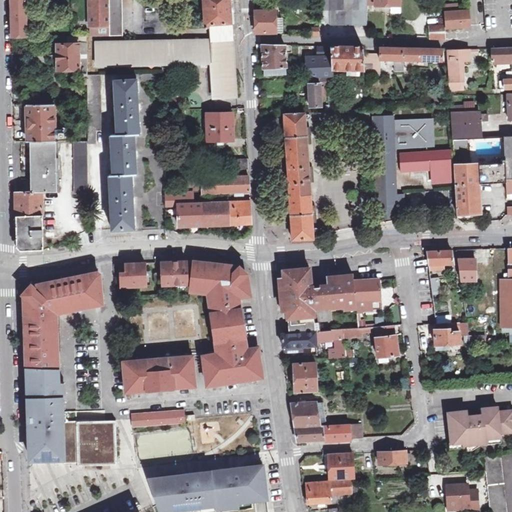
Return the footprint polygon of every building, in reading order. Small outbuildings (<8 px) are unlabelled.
[(11,0),(12,37),(30,37),(30,29),(26,28),(25,0),(11,0)] [(89,0),(90,22),(90,36),(110,35),(109,0),(89,0)] [(211,38),(96,40),(97,64),(212,63),(214,98),(237,97),(230,0),(204,0),(205,24),(210,24),(211,38)] [(109,0),(110,35),(123,35),(121,0),(109,0)] [(367,0),(319,0),(319,25),(367,26),(367,0)] [(464,10),(444,12),(445,27),(465,25),(464,10)] [(76,22),(86,22),(86,11),(76,11),(76,22)] [(276,33),(276,19),(276,11),(255,11),(256,32),(276,33)] [(87,36),(90,36),(90,22),(86,22),(76,22),(71,22),(72,36),(87,36)] [(320,27),(312,27),(312,24),(309,24),(309,35),(319,35),(320,27)] [(445,24),(429,25),(430,38),(446,38),(445,24)] [(68,36),(68,43),(79,43),(80,70),(80,85),(87,85),(87,74),(87,36),(72,36),(68,36)] [(79,43),(68,43),(58,43),(58,45),(53,46),(54,69),(58,69),(58,70),(80,70),(79,43)] [(285,45),(263,44),(264,74),(287,73),(285,45)] [(364,62),(363,54),(363,47),(318,46),(318,56),(307,57),(307,65),(302,65),(302,75),(302,78),(314,78),(314,82),(309,83),(310,106),(321,105),(320,84),(333,83),(333,82),(338,82),(338,75),(380,75),(380,62),(364,62)] [(380,54),(380,59),(395,60),(396,70),(405,70),(404,60),(442,61),(442,49),(379,47),(380,54)] [(511,47),(491,49),(491,59),(511,58),(511,78),(504,78),(504,88),(511,87),(511,47)] [(448,50),(450,80),(449,80),(449,90),(462,90),(460,61),(470,60),(470,49),(448,50)] [(102,74),(87,74),(87,85),(87,103),(88,140),(73,140),(74,192),(88,192),(87,144),(96,143),(96,130),(102,130),(102,74)] [(113,229),(135,228),(134,204),(136,204),(136,201),(136,197),(134,197),(132,174),(137,174),(136,157),(138,157),(138,153),(138,150),(136,150),(135,134),(140,134),(139,111),(141,110),(140,106),(140,102),(138,102),(137,79),(115,80),(117,135),(112,135),(114,175),(110,176),(113,229)] [(450,105),(452,140),(504,137),(510,136),(509,124),(502,124),(502,113),(488,114),(488,113),(479,113),(479,112),(477,112),(476,100),(465,100),(465,104),(450,105)] [(28,141),(33,141),(55,141),(54,103),(28,104),(28,120),(24,120),(24,126),(28,126),(28,141)] [(304,112),(284,113),(293,239),(303,239),(313,238),(304,112)] [(233,113),(207,114),(207,140),(235,139),(233,113)] [(403,193),(396,193),(394,147),(427,146),(427,145),(433,144),(432,119),(383,121),(380,130),(386,132),(387,139),(384,140),(386,194),(392,194),(393,202),(395,202),(395,206),(404,205),(403,193)] [(504,137),(452,140),(454,165),(478,163),(479,184),(506,182),(506,179),(504,137)] [(58,140),(55,141),(33,141),(33,193),(15,193),(17,247),(21,251),(43,250),(42,192),(59,192),(58,140)] [(400,153),(401,170),(431,169),(432,178),(436,178),(436,182),(453,181),(451,150),(400,153)] [(232,157),(233,169),(248,169),(248,156),(232,157)] [(478,163),(454,165),(456,189),(456,190),(457,205),(458,219),(482,217),(479,184),(478,163)] [(201,179),(202,191),(202,192),(219,192),(219,194),(244,193),(244,191),(250,191),(249,176),(201,178),(201,179)] [(193,191),(202,191),(201,179),(192,180),(193,191)] [(194,203),(193,191),(166,192),(167,204),(178,204),(179,226),(252,223),(250,201),(241,201),(241,199),(233,199),(233,201),(194,203)] [(511,248),(510,249),(510,279),(501,279),(502,327),(511,326),(511,248)] [(474,250),(457,250),(457,251),(458,260),(474,259),(474,250)] [(426,252),(429,270),(439,270),(439,267),(442,266),(442,264),(452,264),(452,251),(426,252)] [(461,280),(476,280),(476,259),(474,259),(458,260),(461,280)] [(213,293),(214,300),(210,300),(217,353),(202,355),(206,384),(262,377),(258,347),(247,349),(239,297),(250,295),(248,278),(235,265),(195,260),(191,291),(213,293)] [(162,275),(163,285),(188,284),(187,261),(183,261),(156,263),(157,275),(162,275)] [(126,264),(126,272),(120,272),(121,287),(146,286),(145,263),(126,264)] [(286,286),(282,286),(286,310),(288,310),(289,335),(282,335),(283,347),(317,345),(317,341),(338,340),(339,348),(330,348),(330,354),(324,354),(324,358),(355,356),(355,350),(346,351),(345,329),(333,330),(333,332),(311,333),(309,308),(314,308),(314,305),(313,292),(308,292),(306,268),(291,269),(285,275),(285,278),(286,286)] [(25,336),(25,352),(57,351),(60,351),(59,315),(103,305),(101,276),(97,272),(83,274),(79,275),(61,281),(38,282),(24,297),(24,302),(24,310),(25,336)] [(433,291),(441,290),(439,277),(431,278),(433,291)] [(321,282),(322,287),(323,299),(355,297),(356,302),(359,302),(359,310),(381,308),(379,280),(354,281),(354,279),(321,282)] [(436,345),(436,350),(450,349),(449,344),(461,344),(460,333),(469,333),(468,322),(450,323),(450,328),(433,329),(434,345),(436,345)] [(376,327),(378,356),(399,354),(397,335),(395,335),(395,326),(376,327)] [(471,344),(485,343),(485,335),(470,336),(471,344)] [(25,352),(26,368),(56,368),(58,368),(57,351),(25,352)] [(127,391),(194,385),(192,355),(124,361),(127,391)] [(317,363),(295,364),(296,393),(318,392),(317,363)] [(29,433),(64,431),(64,422),(64,412),(60,412),(59,397),(56,368),(26,368),(28,408),(29,433)] [(291,403),(297,441),(322,440),(331,442),(351,440),(351,438),(363,437),(362,424),(321,426),(317,402),(291,403)] [(477,444),(477,443),(488,442),(487,438),(501,437),(501,433),(510,432),(510,428),(511,428),(511,412),(508,413),(508,410),(498,411),(497,407),(481,408),(482,414),(467,416),(466,411),(447,412),(451,447),(477,444)] [(186,409),(132,414),(133,427),(187,422),(186,409)] [(64,422),(64,431),(78,431),(78,421),(64,422)] [(78,421),(78,431),(79,464),(79,466),(118,465),(116,430),(116,421),(78,421)] [(78,431),(29,433),(30,458),(65,457),(65,465),(79,464),(78,431)] [(379,464),(407,463),(406,450),(378,452),(379,464)] [(330,478),(354,477),(352,453),(328,454),(330,478)] [(485,456),(490,511),(507,511),(501,454),(485,456)] [(186,475),(157,479),(157,482),(151,482),(157,496),(159,495),(161,511),(259,511),(258,502),(268,501),(264,465),(238,468),(238,471),(186,477),(186,475)] [(309,504),(330,502),(330,495),(349,493),(349,496),(352,496),(352,493),(356,493),(356,478),(350,479),(350,480),(306,484),(309,504)] [(467,484),(446,485),(447,505),(457,505),(457,509),(477,508),(476,490),(467,491),(467,484)]
